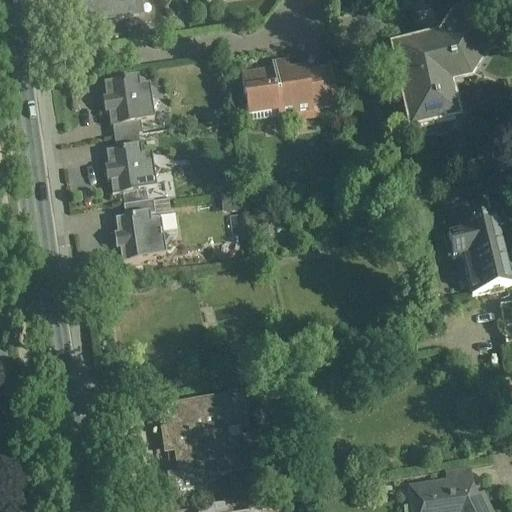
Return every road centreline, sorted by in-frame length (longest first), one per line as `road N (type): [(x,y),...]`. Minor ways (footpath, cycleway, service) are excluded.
road 1 (secondary): [(9,73),(78,511)]
road 2 (residential): [(309,34),(9,73)]
road 3 (residential): [(23,511),(0,354)]
